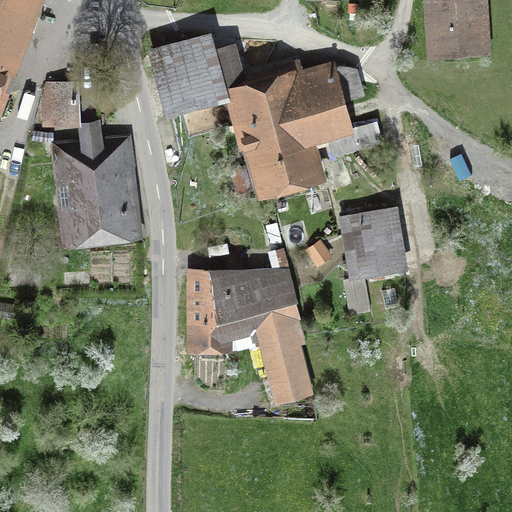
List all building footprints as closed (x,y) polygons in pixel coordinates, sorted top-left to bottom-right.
[(0,0),(0,94),(38,0),(0,0)] [(483,0),(428,0),(420,0),(423,57),(485,54),(483,0)] [(208,39),(151,54),(167,112),(224,97),(208,39)] [(346,138),(327,67),(240,90),(258,158),(248,161),(258,200),(320,183),(310,147),(346,138)] [(133,237),(122,144),(78,149),(71,84),(43,87),(51,155),(55,155),(66,245),(133,237)] [(394,208),(340,216),(350,279),(404,270),(394,208)] [(323,242),(311,251),(318,262),(331,253),(323,242)] [(289,273),(186,274),(187,355),(230,359),(232,337),(254,331),(273,402),(312,395),(289,273)]
